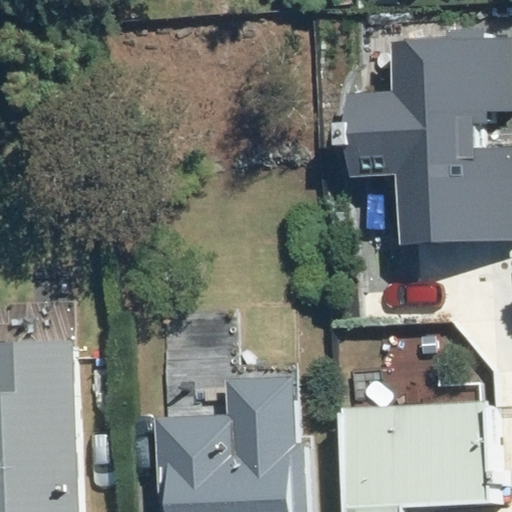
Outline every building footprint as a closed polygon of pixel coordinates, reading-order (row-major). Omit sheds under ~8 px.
[(417,171),(420,231),(511,225),(511,138),(504,139),(502,103),(511,102),(511,24),(409,30),(412,79),(362,81),(367,174),(417,171)] [(502,385),(511,384),(511,305),(496,307),(502,385)] [(0,511),(90,511),(80,343),(0,347),(0,511)] [(321,511),(317,371),(240,373),(241,405),(168,407),(171,511),(321,511)] [(415,511),(415,507),(507,503),(502,401),(352,409),(357,511),(415,511)]
